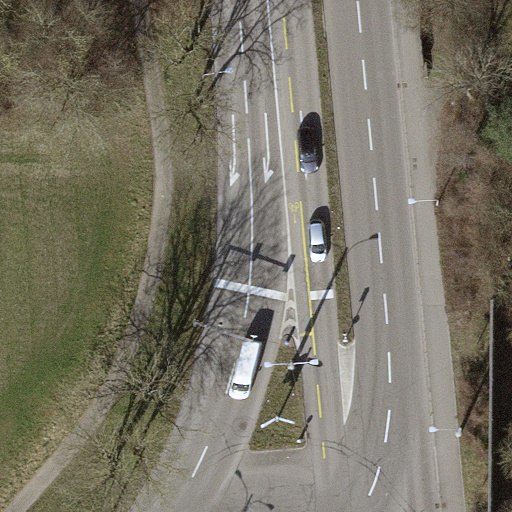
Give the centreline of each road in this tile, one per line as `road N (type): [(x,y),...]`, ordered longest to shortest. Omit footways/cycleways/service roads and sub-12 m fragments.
road 1 (secondary): [(260,0),(248,96),(249,291),(174,503)]
road 2 (secondary): [(365,489),(313,0)]
road 3 (secondary): [(365,489),(174,503)]
